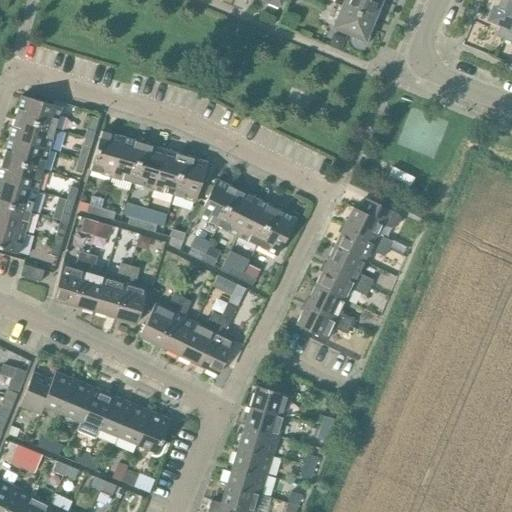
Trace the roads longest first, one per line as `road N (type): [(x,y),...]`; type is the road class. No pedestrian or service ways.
road 1 (residential): [(219,410),(330,197),(182,122),(11,71)]
road 2 (residential): [(219,410),(0,303)]
